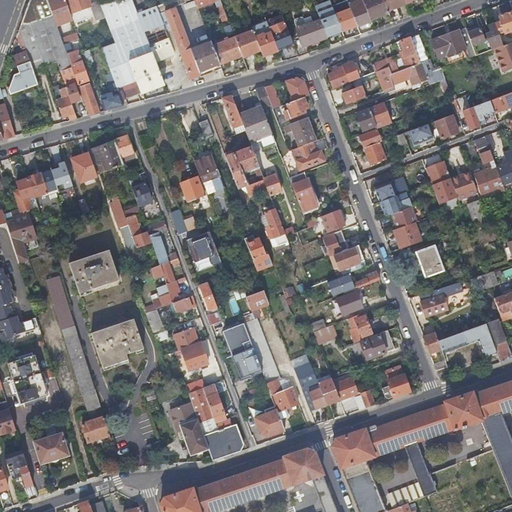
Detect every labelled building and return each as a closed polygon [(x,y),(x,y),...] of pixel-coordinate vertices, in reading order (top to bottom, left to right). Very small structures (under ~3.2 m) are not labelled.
[(47,0),(29,0),(26,11),(44,66),(57,62),(60,71),(72,67),(63,44),(61,39),(57,25),(54,19),(47,0)] [(70,13),(65,0),(47,0),(54,19),(57,25),(72,20),(70,13)] [(89,0),(67,0),(71,12),(91,5),(97,20),(106,17),(101,5),(99,0),(98,0),(91,3),(89,0)] [(141,94),(165,85),(156,61),(138,15),(131,0),(113,0),(101,5),(106,17),(116,43),(116,44),(102,49),(111,73),(118,91),(138,84),(141,94)] [(183,30),(174,6),(171,0),(163,4),(162,4),(173,33),(174,33),(183,30)] [(227,16),(220,0),(194,0),(198,8),(215,1),(225,26),(226,26),(228,32),(233,30),(227,16)] [(342,31),(331,5),(330,0),(315,6),(320,19),(327,37),(342,31)] [(348,5),(346,0),(344,0),(331,5),(342,31),(356,26),(348,5)] [(370,20),(361,0),(360,0),(348,5),(356,26),(357,26),(370,21),(370,20)] [(387,10),(382,0),(361,0),(370,20),(388,13),(387,10)] [(382,0),(387,10),(405,4),(405,3),(403,0),(382,0)] [(156,61),(161,59),(180,52),(173,33),(162,4),(138,15),(156,61)] [(44,66),(26,11),(19,30),(34,72),(35,76),(46,72),(44,66)] [(511,11),(498,16),(500,22),(494,24),(497,32),(498,34),(503,32),(504,34),(511,31),(511,11)] [(278,50),(293,44),(288,31),(282,16),(267,22),(269,29),(271,33),(278,50)] [(304,19),(305,19),(301,17),(295,19),(294,22),(296,28),(306,24),(304,19)] [(303,46),(327,37),(320,19),(313,22),(311,17),(305,19),(304,19),(306,24),(296,28),(303,46)] [(269,29),(267,22),(252,28),(253,30),(255,38),(263,35),(264,36),(271,33),(269,29)] [(478,26),(466,31),(475,56),(494,48),(502,46),(498,34),(497,32),(494,24),(488,26),(490,32),(485,34),(487,39),(483,40),(478,26)] [(466,31),(465,28),(438,38),(445,56),(463,49),(466,49),(469,58),(475,56),(466,31)] [(34,72),(19,30),(17,35),(23,53),(14,56),(19,73),(14,74),(8,90),(10,94),(38,85),(35,76),(34,72)] [(200,74),(191,50),(183,30),(174,33),(173,33),(180,52),(190,79),(200,75),(200,74)] [(261,51),(255,38),(253,30),(235,37),(243,56),(243,58),(261,51)] [(69,42),(79,39),(77,33),(61,39),(63,44),(69,42)] [(263,56),(278,50),(271,33),(264,36),(263,35),(255,38),(261,51),(263,56)] [(418,34),(410,37),(420,63),(427,60),(418,34)] [(220,65),(243,56),(235,37),(212,46),(220,65)] [(410,37),(399,41),(403,51),(405,56),(401,57),(405,68),(420,63),(410,37)] [(82,48),(79,39),(69,42),(72,52),(78,50),(82,48)] [(511,41),(502,46),(494,48),(503,72),(511,68),(511,41)] [(69,42),(63,44),(72,67),(75,75),(78,84),(88,81),(78,50),(72,52),(69,42)] [(220,65),(212,46),(211,42),(191,50),(200,74),(220,66),(220,65)] [(463,49),(445,56),(448,64),(466,57),(463,49)] [(89,50),(84,52),(86,59),(89,63),(93,61),(89,50)] [(393,56),(386,59),(388,67),(391,74),(398,71),(393,56)] [(388,67),(386,59),(371,65),(374,72),(376,71),(388,67)] [(405,68),(398,71),(391,74),(389,75),(392,85),(409,79),(412,84),(427,78),(430,84),(444,78),(440,68),(431,72),(427,60),(420,63),(405,68)] [(328,74),(333,88),(351,81),(358,78),(352,62),(332,69),(332,72),(328,74)] [(75,75),(72,67),(60,71),(64,82),(66,81),(66,79),(75,75)] [(388,67),(376,71),(383,90),(393,86),(392,85),(389,75),(391,74),(388,67)] [(104,111),(124,106),(119,92),(118,91),(111,73),(106,75),(110,85),(108,85),(111,93),(100,96),(104,111)] [(295,78),(285,81),(293,101),(303,97),(309,95),(303,82),(295,78)] [(358,78),(351,81),(354,88),(360,86),(362,85),(359,78),(358,78)] [(74,84),(66,87),(71,103),(80,100),(74,84)] [(89,115),(100,112),(89,84),(79,87),(85,105),(89,115)] [(122,91),(126,99),(141,94),(138,84),(118,91),(119,92),(122,91)] [(272,85),(263,87),(270,105),(272,109),(281,106),(272,85)] [(0,139),(15,136),(9,115),(4,99),(0,86),(0,102),(1,105),(0,105),(0,139)] [(360,86),(354,88),(342,93),(346,104),(365,97),(360,86)] [(71,103),(66,87),(59,89),(62,98),(56,100),(62,118),(75,113),(71,103)] [(259,102),(261,106),(262,108),(270,105),(263,87),(255,90),(259,102)] [(124,106),(128,105),(126,99),(122,91),(119,92),(124,106)] [(511,91),(492,99),(489,100),(494,113),(511,105),(511,91)] [(238,126),(241,133),(245,131),(239,115),(232,96),(223,99),(234,127),(238,126)] [(293,101),(284,105),(286,111),(281,113),(284,121),(305,113),(304,110),(307,108),(303,97),(293,101)] [(456,99),(450,101),(454,113),(456,112),(460,111),(456,99)] [(388,100),(385,101),(388,108),(385,109),(391,123),(394,122),(390,112),(392,109),(388,100)] [(494,113),(489,100),(473,106),(479,125),(485,122),(482,114),(489,111),(491,114),(494,113)] [(385,101),(368,108),(368,110),(356,114),(362,130),(374,125),(376,129),(391,123),(385,109),(388,108),(385,101)] [(83,117),(89,115),(85,105),(79,107),(83,117)] [(239,115),(245,131),(249,142),(258,139),(262,149),(272,145),(268,135),(272,133),(262,108),(261,106),(256,108),(239,115)] [(473,106),(462,110),(469,128),(479,125),(473,106)] [(453,119),(451,114),(434,121),(440,138),(458,132),(453,119)] [(312,142),(316,141),(306,117),(280,128),(289,151),(292,149),(312,142)] [(207,120),(199,123),(206,140),(214,137),(207,120)] [(432,138),(427,124),(407,131),(409,137),(413,146),(432,138)] [(376,129),(359,135),(363,148),(379,142),(381,141),(376,129)] [(494,148),(489,133),(484,135),(484,136),(489,150),(494,148)] [(127,136),(115,140),(115,141),(122,161),(134,157),(127,136)] [(489,150),(484,136),(474,141),(479,154),(479,153),(489,150)] [(413,147),(413,146),(409,137),(405,138),(409,149),(413,147)] [(116,166),(123,164),(122,161),(115,141),(91,150),(96,165),(102,162),(105,170),(112,168),(113,169),(117,167),(116,166)] [(312,142),(292,149),(300,169),(324,160),(320,151),(316,153),(312,142)] [(379,142),(363,148),(370,164),(385,158),(379,142)] [(247,185),(264,179),(263,178),(251,147),(233,154),(226,157),(238,189),(247,185)] [(503,184),(497,168),(489,150),(479,153),(483,163),(488,161),(491,168),(473,174),(477,184),(477,185),(480,194),(497,188),(499,193),(505,190),(503,184)] [(80,182),(97,176),(89,153),(72,159),(80,182)] [(211,154),(194,161),(199,176),(207,195),(224,188),(211,154)] [(421,159),(409,163),(413,173),(425,168),(424,166),(421,159)] [(450,179),(444,161),(428,167),(426,165),(424,166),(425,168),(433,189),(434,192),(452,184),(450,179)] [(511,162),(499,168),(497,168),(503,184),(511,180),(511,162)] [(65,163),(53,167),(58,181),(64,179),(70,177),(65,163)] [(51,170),(58,192),(61,191),(58,181),(53,167),(50,168),(51,170)] [(44,193),(45,196),(58,192),(51,170),(28,177),(34,196),(44,193)] [(304,172),(289,178),(302,212),(317,206),(304,172)] [(477,192),(469,172),(450,179),(452,184),(458,199),(477,192)] [(138,205),(138,206),(152,201),(145,183),(143,183),(140,173),(128,178),(131,186),(138,205)] [(264,179),(268,189),(270,196),(281,191),(275,173),(263,178),(264,179)] [(188,202),(207,195),(199,176),(181,183),(188,202)] [(64,179),(58,181),(61,191),(73,187),(70,177),(64,179)] [(33,194),(28,179),(16,182),(19,191),(14,193),(19,209),(20,211),(25,209),(30,208),(27,197),(33,194)] [(264,179),(247,185),(251,195),(268,189),(264,179)] [(396,195),(392,185),(391,181),(374,187),(379,202),(396,195)] [(392,185),(396,195),(404,192),(401,182),(392,185)] [(396,195),(379,202),(385,216),(391,214),(410,206),(411,206),(406,191),(404,192),(396,195)] [(37,206),(33,194),(27,197),(30,208),(37,206)] [(127,222),(123,211),(118,196),(112,198),(116,208),(113,209),(118,225),(120,224),(127,222)] [(339,209),(351,205),(348,197),(330,204),(333,212),(339,209)] [(82,213),(89,211),(85,199),(78,201),(82,213)] [(133,212),(140,210),(138,206),(138,205),(123,211),(127,222),(131,232),(136,247),(151,242),(149,237),(148,237),(147,232),(141,234),(133,212)] [(410,206),(391,214),(397,228),(414,222),(416,221),(410,206)] [(274,237),(284,233),(283,230),(275,208),(264,212),(270,226),(265,228),(269,238),(274,237)] [(333,212),(321,216),(328,232),(345,226),(339,209),(333,212)] [(184,220),(180,210),(171,213),(179,234),(188,231),(184,220)] [(3,214),(5,222),(12,220),(11,217),(10,212),(3,214)] [(18,228),(23,241),(35,237),(27,212),(25,213),(21,214),(14,216),(18,228)] [(5,222),(6,223),(18,261),(26,259),(21,242),(23,241),(18,228),(14,216),(11,217),(12,220),(5,222)] [(184,220),(188,231),(196,228),(197,227),(193,216),(184,220)] [(168,230),(164,219),(145,226),(149,237),(151,242),(159,265),(168,262),(158,234),(168,230)] [(315,219),(306,222),(308,228),(317,224),(315,219)] [(131,232),(127,222),(120,224),(124,235),(131,232)] [(400,248),(421,241),(414,222),(397,228),(393,230),(400,248)] [(284,233),(286,236),(294,233),(292,227),(283,230),(284,233)] [(340,230),(322,237),(330,256),(340,252),(348,249),(340,230)] [(130,249),(133,259),(140,257),(136,247),(131,232),(124,235),(129,250),(130,249)] [(198,272),(223,264),(213,232),(188,240),(198,272)] [(277,245),(287,241),(286,236),(284,233),(274,237),(277,245)] [(244,238),(257,270),(272,264),(268,253),(265,254),(259,238),(254,240),(252,235),(244,238)] [(425,276),(443,270),(439,259),(444,257),(440,244),(417,252),(417,253),(414,254),(417,265),(417,267),(418,269),(419,270),(421,275),(424,274),(425,276)] [(348,249),(340,252),(346,267),(352,265),(353,268),(357,267),(355,263),(363,260),(364,260),(358,245),(348,249)] [(109,249),(69,263),(79,293),(119,279),(109,249)] [(170,254),(173,265),(180,263),(177,252),(170,254)] [(346,267),(348,273),(366,266),(363,260),(355,263),(357,267),(353,268),(352,265),(346,267)] [(168,262),(159,265),(150,268),(154,278),(163,275),(166,283),(160,286),(157,287),(158,291),(160,295),(159,296),(160,297),(152,300),(154,304),(144,307),(145,312),(168,304),(185,298),(184,293),(178,295),(177,293),(180,292),(176,280),(174,280),(168,262)] [(0,286),(7,285),(10,284),(7,274),(3,275),(1,268),(0,268),(0,286)] [(344,294),(380,279),(377,271),(366,276),(367,278),(352,283),(348,273),(337,277),(344,294)] [(497,284),(493,271),(480,275),(485,287),(485,288),(497,284)] [(485,287),(480,275),(469,279),(474,291),(485,287)] [(87,442),(109,435),(59,277),(46,281),(90,421),(81,423),(87,442)] [(207,281),(199,284),(209,310),(217,307),(208,281),(207,281)] [(509,281),(500,285),(503,292),(511,288),(509,281)] [(425,293),(419,295),(422,301),(420,302),(425,316),(447,309),(443,297),(462,291),(459,282),(440,288),(425,293)] [(242,287),(246,296),(253,293),(257,292),(254,283),(242,287)] [(7,285),(0,286),(0,312),(11,309),(8,302),(11,301),(9,295),(13,294),(10,284),(7,285)] [(253,293),(246,296),(251,311),(254,318),(256,318),(260,316),(257,308),(268,304),(263,289),(257,292),(253,293)] [(151,294),(152,300),(160,297),(159,296),(160,295),(158,291),(151,294)] [(336,299),(341,311),(349,307),(351,312),(362,307),(356,291),(336,299)] [(511,291),(494,298),(500,314),(510,311),(511,314),(511,313),(511,291)] [(192,296),(185,298),(168,304),(172,314),(196,306),(192,296)] [(380,316),(392,311),(389,304),(377,309),(380,316)] [(11,309),(0,312),(0,329),(4,329),(6,337),(37,327),(34,317),(18,323),(16,315),(13,316),(11,309)] [(163,331),(163,330),(156,309),(147,312),(154,334),(163,331)] [(251,311),(242,315),(244,322),(254,318),(251,311)] [(222,320),(219,312),(207,317),(210,325),(222,320)] [(348,318),(352,328),(354,333),(351,334),(355,342),(360,340),(373,335),(364,312),(348,318)] [(91,332),(103,367),(128,358),(127,353),(143,347),(133,318),(91,332)] [(244,322),(243,323),(252,346),(262,372),(266,382),(276,379),(279,378),(256,318),(254,318),(244,322)] [(322,319),(310,324),(313,332),(325,327),(322,319)] [(498,319),(496,319),(485,323),(494,348),(499,362),(511,358),(498,319)] [(241,380),(262,372),(252,346),(243,323),(243,325),(235,328),(235,326),(222,331),(241,380)] [(494,348),(485,323),(438,340),(443,353),(478,340),(482,353),(494,348)] [(313,332),(318,345),(338,337),(333,324),(325,327),(313,332)] [(171,335),(176,350),(178,350),(196,343),(190,328),(171,335)] [(393,348),(387,330),(373,335),(360,340),(367,359),(374,356),(374,355),(393,348)] [(435,332),(423,336),(430,353),(435,351),(439,361),(433,363),(439,377),(450,373),(443,353),(438,340),(435,332)] [(206,364),(198,342),(196,343),(178,350),(180,354),(184,366),(186,371),(206,364)] [(177,368),(184,366),(180,354),(173,357),(177,368)] [(7,363),(9,370),(20,403),(47,395),(34,355),(29,356),(9,362),(8,361),(7,361),(7,363)] [(292,366),(298,381),(303,379),(297,364),(292,366)] [(389,398),(410,390),(404,375),(403,375),(399,366),(385,372),(391,388),(386,390),(385,392),(386,397),(389,398)] [(329,374),(316,379),(318,383),(331,378),(329,374)] [(333,385),(339,399),(357,392),(352,377),(335,384),(333,385)] [(279,378),(276,379),(280,390),(291,386),(288,380),(279,378)] [(320,388),(326,404),(339,399),(333,385),(331,378),(318,383),(320,388)] [(203,387),(205,387),(202,379),(185,385),(186,385),(188,393),(203,387)] [(290,415),(297,412),(298,411),(299,410),(299,409),(299,408),(291,386),(280,390),(276,379),(266,382),(275,406),(278,414),(279,419),(290,415)] [(511,381),(472,395),(471,393),(444,402),(445,404),(375,428),(375,426),(336,439),(332,446),(343,473),(358,511),(384,511),(385,511),(380,498),(367,465),(365,459),(371,457),(372,459),(374,458),(373,457),(405,446),(419,484),(424,497),(437,492),(430,474),(429,475),(416,442),(454,429),(454,431),(456,430),(456,428),(481,420),(493,450),(503,476),(508,490),(511,497),(511,441),(501,413),(511,408),(511,381)] [(226,419),(213,384),(205,387),(203,387),(213,416),(215,423),(226,419)] [(188,393),(192,402),(199,421),(213,416),(203,387),(188,393)] [(315,409),(326,404),(320,388),(309,392),(315,409)] [(78,402),(76,389),(61,391),(63,404),(78,402)] [(362,395),(366,407),(375,404),(369,391),(361,393),(362,395)] [(356,397),(360,409),(366,407),(362,395),(356,397)] [(190,455),(208,448),(203,434),(199,421),(192,402),(170,410),(180,439),(184,437),(190,455)] [(254,418),(260,434),(267,436),(284,430),(279,419),(278,414),(275,406),(264,410),(266,414),(254,418)] [(9,409),(0,411),(0,434),(15,430),(9,409)] [(215,423),(213,416),(199,421),(203,434),(218,430),(215,423)] [(213,460),(241,450),(244,444),(236,423),(231,425),(228,418),(226,419),(215,423),(218,430),(203,434),(208,448),(213,460)] [(62,433),(33,442),(35,449),(40,464),(49,461),(50,462),(51,462),(53,462),(54,462),(56,461),(57,460),(58,460),(59,458),(69,455),(62,433)] [(21,449),(4,455),(6,463),(12,461),(13,465),(7,467),(9,471),(11,479),(18,478),(16,472),(19,471),(18,467),(26,465),(21,449)] [(161,504),(163,511),(209,511),(311,477),(324,511),(336,511),(314,453),(306,449),(283,457),(284,460),(202,487),(202,485),(164,498),(161,504)] [(22,481),(24,487),(32,485),(26,465),(18,467),(19,471),(22,481)] [(420,498),(424,497),(419,484),(380,498),(385,511),(388,511),(406,504),(420,498)] [(26,497),(27,496),(35,494),(32,485),(24,487),(23,488),(26,497)] [(92,511),(90,506),(88,501),(78,504),(80,511),(92,511)] [(90,506),(92,511),(104,511),(102,502),(90,506)]
